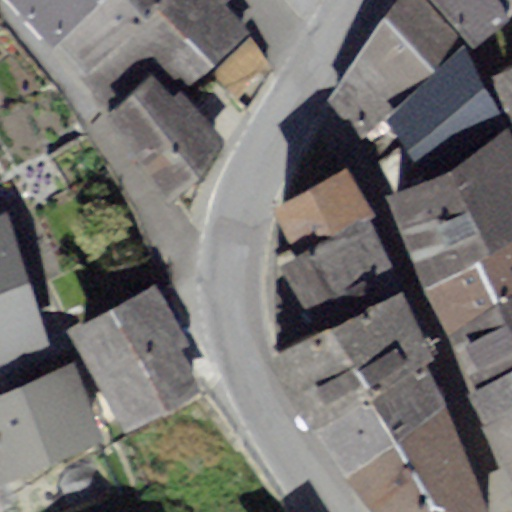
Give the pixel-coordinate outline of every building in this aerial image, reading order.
[(20,0),(53,38),(56,35),(96,0),(20,0)] [(68,48),(84,67),(161,0),(96,0),(56,35),(68,48)] [(161,0),(84,67),(92,76),(116,104),(153,73),(170,93),(177,87),(244,30),(222,5),(227,0),(161,0)] [(455,33),(424,0),(401,0),(337,94),(370,129),(455,33)] [(443,0),(475,37),(511,5),(511,2),(510,0),(443,0)] [(271,62),(245,40),(220,70),(247,91),(271,62)] [(502,115),(464,47),(393,117),(423,158),(502,115)] [(170,93),(153,73),(116,104),(109,111),(169,181),(220,137),(177,87),(170,93)] [(511,73),(502,78),(511,101),(511,73)] [(391,188),(430,272),(511,234),(511,144),(507,134),(391,188)] [(282,260),(318,331),(402,289),(366,217),(373,214),(350,169),(277,205),(300,251),(282,260)] [(0,359),(43,345),(0,217),(0,359)] [(511,294),(511,234),(430,272),(453,321),(511,294)] [(195,382),(146,284),(66,323),(115,422),(195,382)] [(438,359),(402,289),(318,331),(282,349),(290,367),(317,419),(422,367),(438,359)] [(511,294),(453,321),(479,376),(511,360),(511,294)] [(511,360),(479,376),(495,410),(511,402),(511,360)] [(0,467),(90,432),(63,364),(0,389),(0,467)] [(328,440),(341,466),(445,414),(434,390),(422,367),(317,419),(328,440)] [(511,402),(495,410),(511,446),(511,402)] [(341,466),(382,511),(495,511),(471,465),(445,414),(341,466)]
